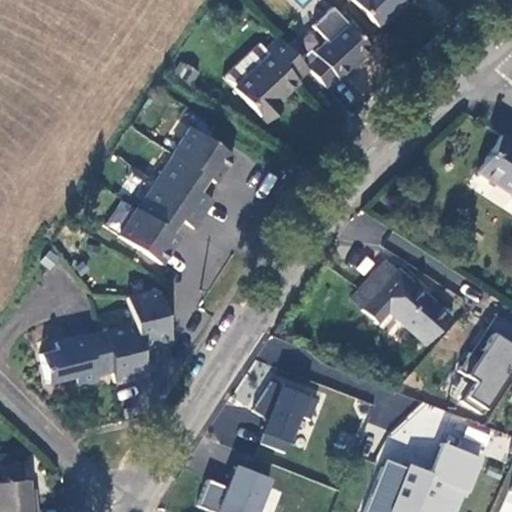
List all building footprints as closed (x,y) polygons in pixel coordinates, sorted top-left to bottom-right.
[(354,0),(381,28),(409,0),(354,0)] [(319,57),(310,67),(316,75),(328,88),(339,78),(343,82),(373,51),(348,23),(316,52),(319,57)] [(310,67),(287,44),(274,56),(280,62),(245,98),(274,129),(288,116),(287,115),(284,111),(290,105),(305,91),(302,87),(316,75),(310,67)] [(284,111),(287,115),(293,109),(290,105),(284,111)] [(172,155),(155,180),(203,212),(213,197),(199,187),(193,184),(201,170),(206,174),(217,181),(233,157),(188,127),(170,154),(172,155)] [(511,143),(501,136),(478,170),(511,191),(511,143)] [(199,187),(206,174),(201,170),(193,184),(199,187)] [(203,212),(155,180),(136,210),(135,209),(117,236),(160,264),(180,235),(172,228),(166,225),(173,213),(179,217),(193,226),(203,212)] [(166,225),(172,228),(179,217),(173,213),(166,225)] [(362,308),(397,270),(385,259),(351,298),(362,308)] [(449,316),(397,270),(362,308),(362,309),(375,322),(387,310),(424,345),(449,316)] [(112,372),(114,382),(143,375),(137,346),(170,339),(159,297),(150,291),(124,297),(131,326),(102,333),(112,372)] [(461,372),(475,380),(462,402),(485,416),(511,371),(511,342),(488,328),(461,372)] [(102,333),(102,331),(57,342),(58,350),(41,353),(48,382),(74,376),(77,386),(97,382),(96,376),(112,372),(102,333)] [(258,443),(292,456),(315,396),(267,378),(254,412),(268,417),(258,443)] [(438,471),(443,458),(405,443),(387,492),(437,511),(456,511),(468,482),(438,471)] [(196,506),(211,511),(273,511),(284,484),(236,466),(228,487),(206,479),(196,506)] [(511,511),(511,467),(509,466),(488,511),(511,511)] [(21,481),(19,467),(0,468),(0,509),(36,507),(36,496),(29,496),(27,480),(21,481)]
